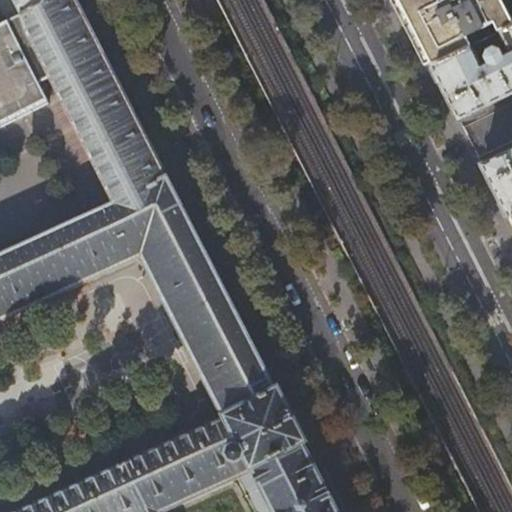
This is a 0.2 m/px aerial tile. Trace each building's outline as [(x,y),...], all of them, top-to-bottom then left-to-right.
[(0,320),(143,256),(225,412),(277,389),(78,0),(45,0),(46,3),(23,15),(20,16),(52,78),(116,203),(0,255),(0,320)] [(15,0),(23,15),(46,3),(45,0),(15,0)] [(213,0),(220,14),(223,12),(236,6),(246,0),(213,0)] [(398,0),(408,20),(432,67),(473,46),(468,34),(495,21),(500,32),(511,26),(511,20),(500,0),(398,0)] [(0,127),(50,103),(40,84),(52,78),(20,16),(6,23),(0,26),(0,28),(6,41),(0,43),(0,127)] [(511,26),(500,32),(510,52),(504,55),(501,50),(494,46),(488,50),(486,56),(489,62),(482,65),(473,46),(432,67),(446,94),(459,120),(511,93),(511,26)] [(511,150),(482,165),(496,192),(509,219),(511,217),(511,150)] [(339,511),(304,442),(307,441),(280,387),(277,389),(225,412),(220,414),(222,419),(15,511),(339,511)]
